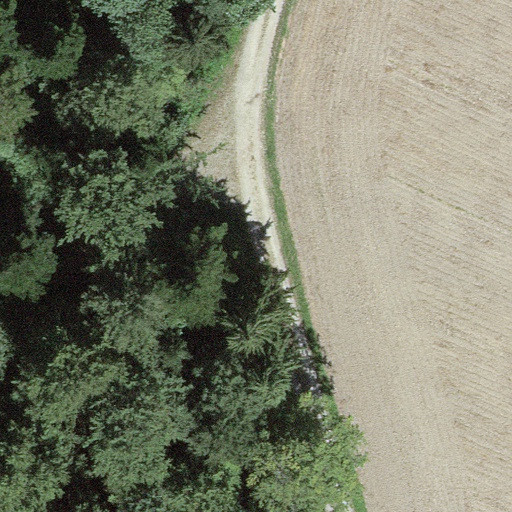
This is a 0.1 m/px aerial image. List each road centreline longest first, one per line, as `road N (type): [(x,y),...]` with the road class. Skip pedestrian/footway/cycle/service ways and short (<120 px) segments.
road 1 (track): [(266,0),(241,122),(333,511)]
road 2 (track): [(241,122),(173,204),(0,275)]
